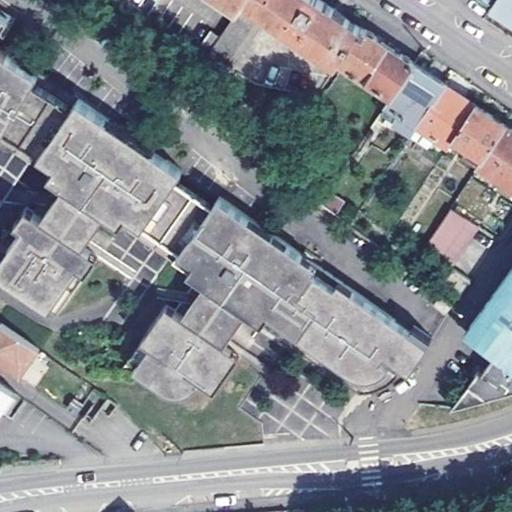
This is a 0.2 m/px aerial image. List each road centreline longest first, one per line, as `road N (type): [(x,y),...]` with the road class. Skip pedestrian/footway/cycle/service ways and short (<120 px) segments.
road 1 (secondary): [(511,438),(370,462),(152,480)]
road 2 (secondary): [(152,480),(0,498)]
road 3 (residential): [(398,0),(511,74)]
